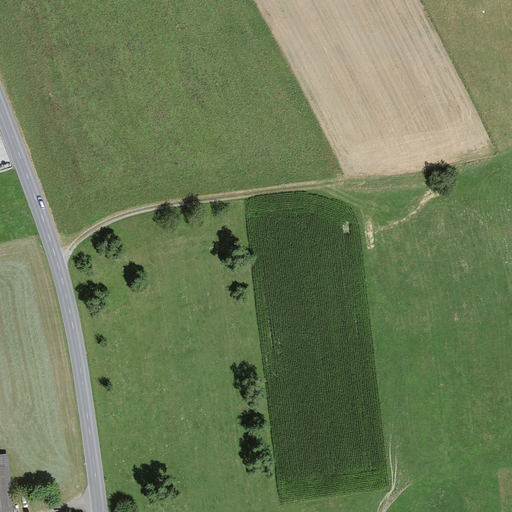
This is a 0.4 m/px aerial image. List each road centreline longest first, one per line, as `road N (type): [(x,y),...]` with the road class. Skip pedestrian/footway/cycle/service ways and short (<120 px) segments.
road 1 (tertiary): [(0,103),(69,307),(99,511)]
road 2 (track): [(58,265),(84,235),(120,215),(293,187)]
